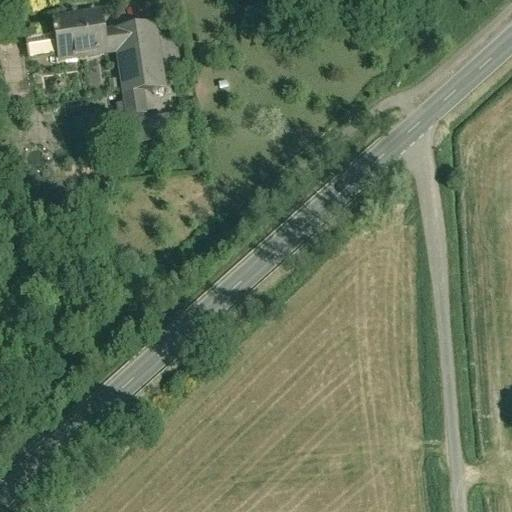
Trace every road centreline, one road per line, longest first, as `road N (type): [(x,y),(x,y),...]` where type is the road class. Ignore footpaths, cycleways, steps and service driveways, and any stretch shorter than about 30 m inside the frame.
road 1 (tertiary): [(407,140),(0,506)]
road 2 (residential): [(453,511),(428,199),(407,140)]
road 3 (tertiary): [(511,43),(407,140)]
